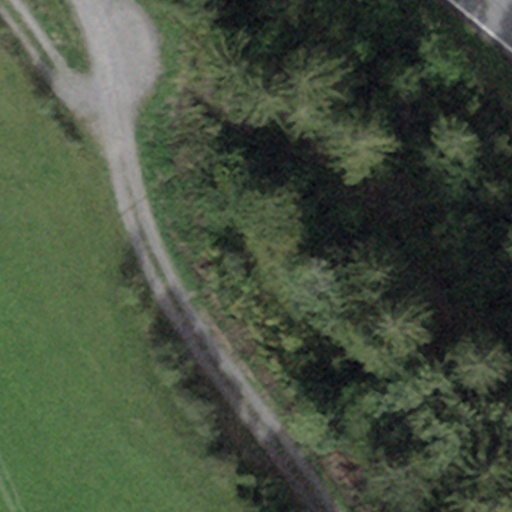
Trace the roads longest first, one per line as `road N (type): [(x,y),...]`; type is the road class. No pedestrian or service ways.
road 1 (track): [(316,511),(179,314),(111,143),(101,47),(79,0)]
road 2 (track): [(111,143),(0,0)]
